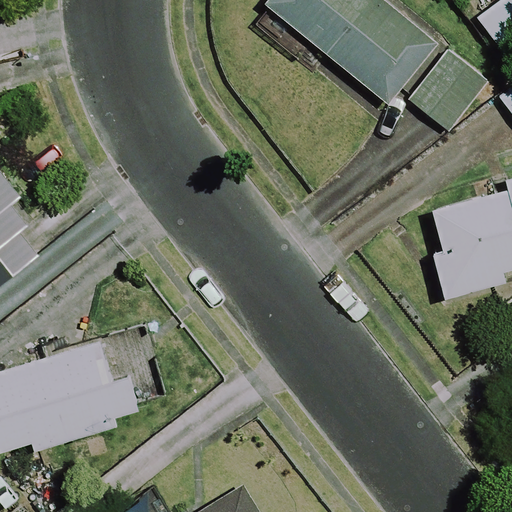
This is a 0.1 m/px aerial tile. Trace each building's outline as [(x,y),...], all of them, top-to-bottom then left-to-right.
[(435,48),(377,0),(272,0),(266,9),(385,108),(435,48)] [(511,69),(511,0),(499,0),(473,20),(511,70),(511,69)] [(487,88),(451,54),(409,99),(445,133),(487,88)] [(511,88),(498,100),(511,116),(511,88)] [(0,164),(0,281),(57,237),(0,164)] [(505,190),(436,204),(445,248),(429,251),(439,300),(503,287),(500,273),(511,270),(511,178),(503,181),(505,190)] [(0,452),(33,444),(35,453),(119,431),(116,422),(138,416),(129,381),(107,387),(96,343),(0,368),(0,452)] [(247,511),(230,485),(186,511),(247,511)]
